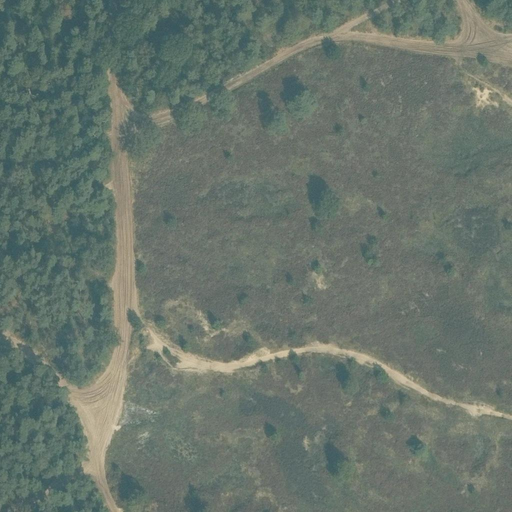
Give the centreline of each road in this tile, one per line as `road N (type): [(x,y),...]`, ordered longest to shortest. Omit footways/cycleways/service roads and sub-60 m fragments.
road 1 (track): [(122,0),(122,332),(95,415)]
road 2 (track): [(122,332),(225,367),(317,349),(389,367),(438,400),(511,417)]
road 3 (track): [(331,32),(511,61)]
road 4 (track): [(95,415),(28,341),(0,328)]
